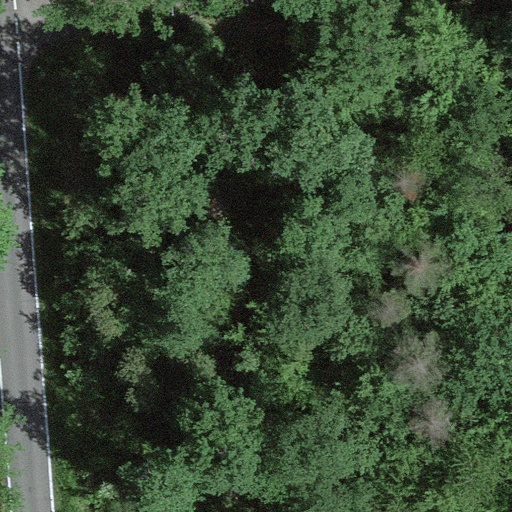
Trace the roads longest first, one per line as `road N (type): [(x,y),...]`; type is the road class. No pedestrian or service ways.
road 1 (tertiary): [(34,511),(0,84)]
road 2 (track): [(0,16),(146,0)]
